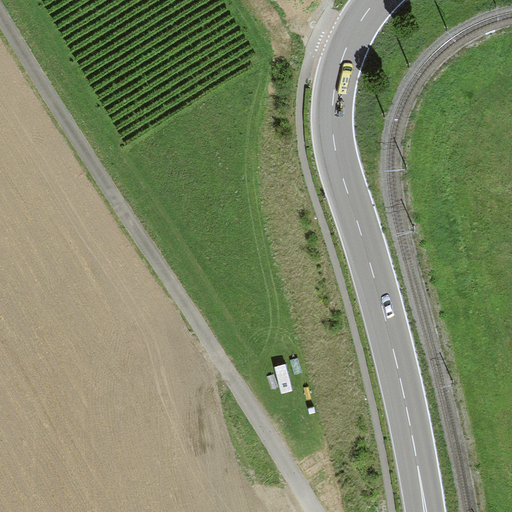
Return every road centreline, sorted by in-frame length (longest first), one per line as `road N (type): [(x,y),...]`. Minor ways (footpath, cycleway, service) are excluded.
road 1 (unclassified): [(0,9),(311,511)]
road 2 (primary): [(426,511),(404,392),(333,131),(346,47),(377,0)]
